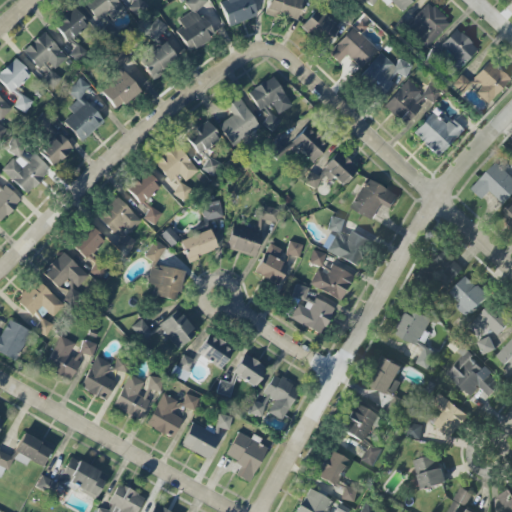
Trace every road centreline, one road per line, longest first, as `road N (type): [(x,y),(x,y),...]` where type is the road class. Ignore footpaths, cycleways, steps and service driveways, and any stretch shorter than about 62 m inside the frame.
road 1 (residential): [(259,511),(436,198),(511,113)]
road 2 (residential): [(0,270),(82,186),(215,75),(252,51),(274,51)]
road 3 (residential): [(274,51),(511,271)]
road 4 (residential): [(0,379),(236,511)]
road 5 (residential): [(231,308),(334,374)]
